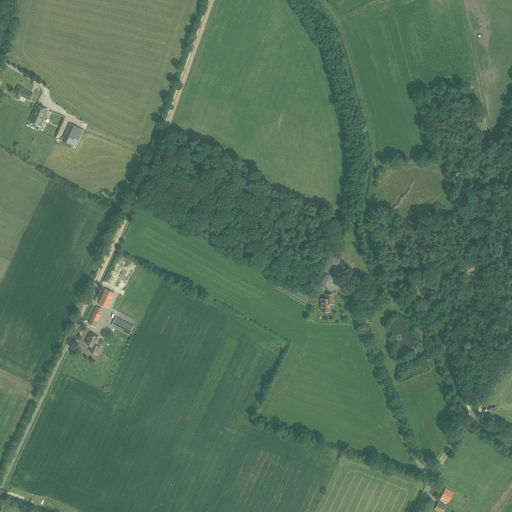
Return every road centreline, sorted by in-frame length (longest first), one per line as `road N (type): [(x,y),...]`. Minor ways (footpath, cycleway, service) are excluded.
road 1 (track): [(212,0),(155,158),(92,291)]
road 2 (unclassified): [(0,490),(92,291)]
road 3 (unclassified): [(416,511),(511,355)]
road 4 (unknown): [(0,62),(38,84),(66,114),(152,157)]
